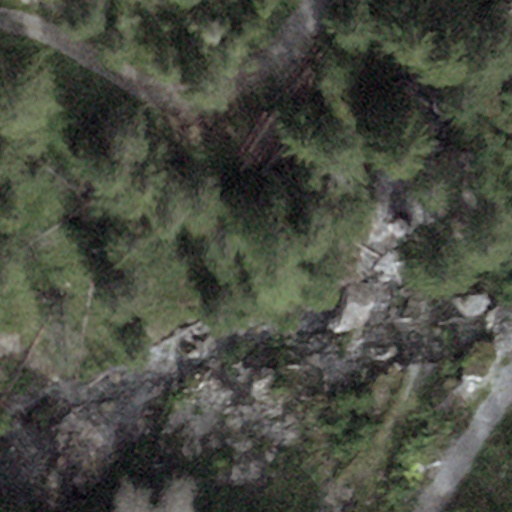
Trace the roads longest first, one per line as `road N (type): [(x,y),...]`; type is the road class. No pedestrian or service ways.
road 1 (track): [(315,0),(242,81),(171,100),(0,16)]
road 2 (track): [(428,511),(511,376)]
